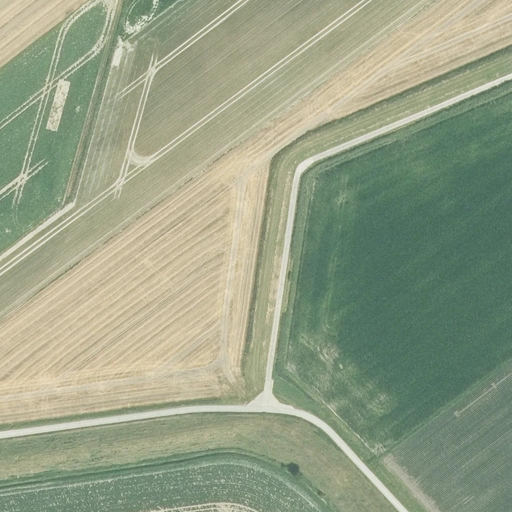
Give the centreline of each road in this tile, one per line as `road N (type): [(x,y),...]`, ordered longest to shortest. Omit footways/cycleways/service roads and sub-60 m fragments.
road 1 (unclassified): [(511,75),(299,169),(265,408)]
road 2 (unclassified): [(265,408),(154,413),(0,435)]
road 3 (unclassified): [(404,511),(327,428),(298,412),(265,408)]
